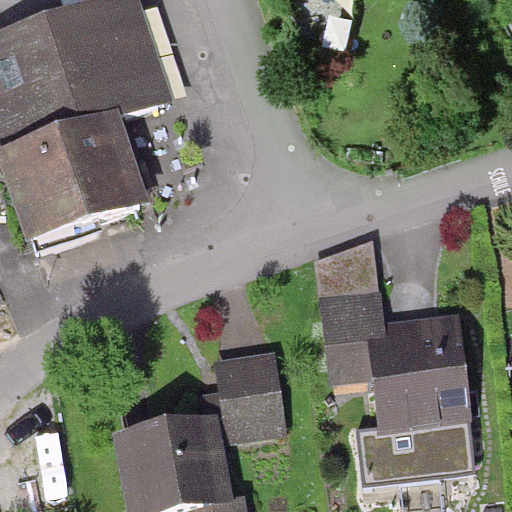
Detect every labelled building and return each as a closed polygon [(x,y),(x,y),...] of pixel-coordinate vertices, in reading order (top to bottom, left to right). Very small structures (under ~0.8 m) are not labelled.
[(169,98),(137,0),(108,0),(0,35),(0,168),(24,242),(32,239),(99,218),(151,200),(123,114),(169,98)] [(99,218),(32,239),(38,257),(105,234),(99,218)] [(374,240),(314,261),(317,297),(379,292),(374,240)] [(322,301),(332,387),(373,382),(377,426),(356,429),(362,484),(399,481),(443,476),(476,472),(459,315),(383,323),(380,294),(322,301)] [(116,434),(128,511),(251,511),(248,492),(236,494),(229,449),(288,439),(274,354),(216,363),(222,396),(206,398),(210,419),(116,434)] [(446,511),(443,476),(399,481),(401,511),(446,511)]
